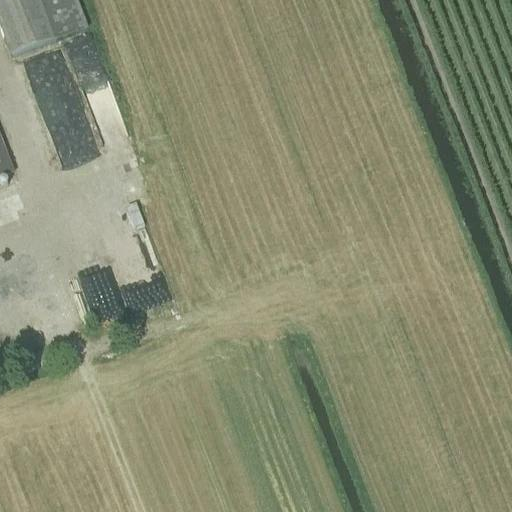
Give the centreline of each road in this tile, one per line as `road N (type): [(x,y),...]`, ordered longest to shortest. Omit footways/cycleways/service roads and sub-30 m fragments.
road 1 (track): [(0,379),(288,284)]
road 2 (track): [(78,352),(139,511)]
